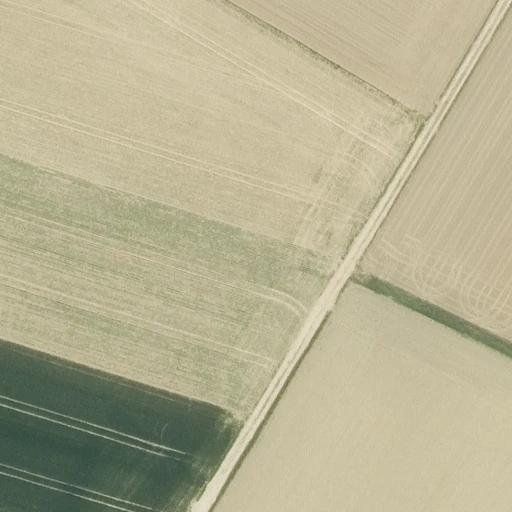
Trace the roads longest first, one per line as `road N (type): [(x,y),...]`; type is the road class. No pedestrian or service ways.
road 1 (track): [(211,511),(511,4)]
road 2 (track): [(511,359),(355,279)]
